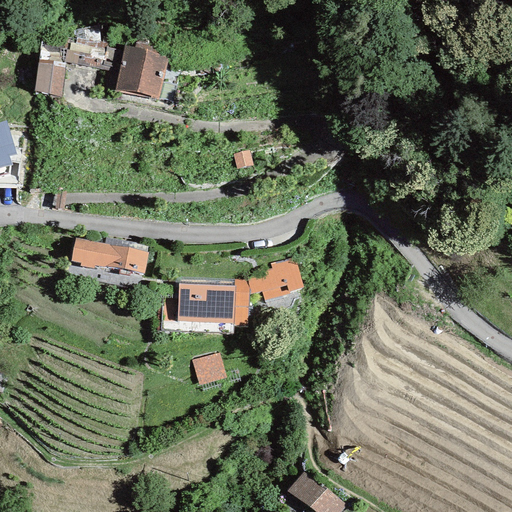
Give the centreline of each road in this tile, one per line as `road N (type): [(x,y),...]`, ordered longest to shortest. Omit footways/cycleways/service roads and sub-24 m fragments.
road 1 (unclassified): [(0,214),(168,235),(262,232),(327,203),(362,206),(378,214),(452,307),(511,352)]
road 2 (track): [(390,511),(325,477),(313,459),(310,411),(288,393),(260,397),(117,466),(63,464),(0,414)]
